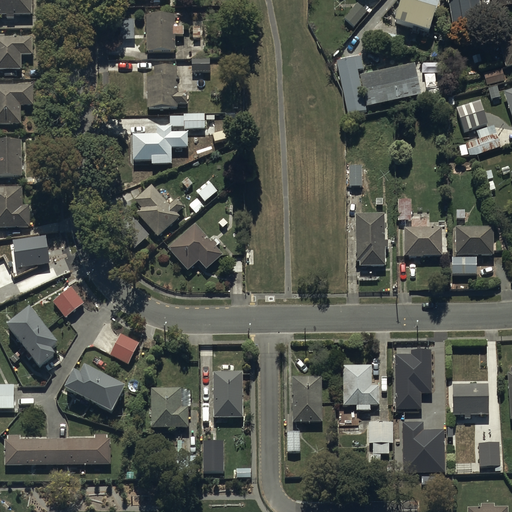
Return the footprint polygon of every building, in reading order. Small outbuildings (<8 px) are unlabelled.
[(0,0),(0,17),(7,17),(7,21),(15,21),(15,17),(33,17),(32,0),(0,0)] [(401,6),(394,28),(429,38),(439,4),(424,0),(419,0),(416,10),(401,6)] [(468,0),(462,0),(448,2),(451,27),(472,25),(472,23),(483,21),(481,5),(469,6),(468,0)] [(511,0),(490,0),(493,10),(511,6),(511,0)] [(358,6),(344,21),(354,30),(368,15),(358,6)] [(175,17),(147,18),(148,56),(176,55),(176,38),(184,38),(184,30),(175,30),(175,17)] [(402,41),(397,39),(385,36),(383,46),(406,53),(408,47),(400,45),(402,41)] [(0,72),(22,73),(22,58),(33,58),(33,41),(5,41),(5,38),(0,38),(0,72)] [(221,39),(204,39),(204,60),(221,60),(221,39)] [(511,39),(499,43),(505,70),(511,68),(511,39)] [(211,61),(193,61),(193,74),(211,75),(211,61)] [(361,78),(367,109),(421,98),(414,66),(361,78)] [(154,81),(148,81),(147,112),(178,113),(178,108),(188,108),(188,97),(178,96),(179,71),(154,70),(154,81)] [(502,72),(483,76),(486,88),(505,84),(502,72)] [(0,89),(0,127),(22,127),(21,109),(35,109),(34,89),(0,89)] [(480,101),(456,108),(464,132),(488,125),(480,101)] [(157,128),(146,128),(146,133),(142,133),(143,138),(133,138),(133,139),(130,139),(131,164),(153,164),(153,167),(169,167),(169,163),(173,163),(173,152),(189,151),(189,132),(206,131),(206,117),(183,117),(183,119),(170,119),(170,130),(157,130),(157,128)] [(460,159),(476,158),(501,149),(494,128),(477,134),(479,140),(456,148),(460,159)] [(23,144),(0,144),(0,180),(23,181),(23,144)] [(511,147),(500,152),(505,166),(511,163),(511,147)] [(363,168),(350,168),(350,191),(363,191),(363,168)] [(158,240),(159,240),(180,219),(151,189),(129,210),(158,240)] [(23,191),(0,190),(0,230),(30,231),(30,209),(23,209),(23,191)] [(384,217),(356,217),(356,264),(359,264),(359,270),(385,270),(385,251),(388,251),(388,244),(385,244),(384,217)] [(427,219),(411,220),(411,231),(404,231),(404,261),(442,260),(441,231),(428,232),(427,219)] [(197,227),(169,251),(189,274),(200,264),(207,272),(224,258),(217,250),(218,248),(214,243),(212,245),(197,227)] [(493,259),(493,230),(455,231),(456,258),(451,259),(452,278),(477,278),(477,259),(493,259)] [(46,235),(13,240),(17,268),(50,263),(46,235)] [(72,290),(53,304),(66,321),(85,307),(72,290)] [(31,313),(8,330),(40,373),(57,360),(52,355),(59,350),(31,313)] [(130,368),(139,346),(121,338),(111,359),(130,368)] [(411,354),(396,354),(396,409),(422,409),(422,393),(431,393),(431,349),(411,349),(411,354)] [(356,414),(371,414),(370,409),(379,409),(378,389),(372,389),(372,368),(343,369),(344,409),(356,409),(356,414)] [(76,377),(67,395),(113,419),(127,393),(86,372),(81,380),(76,377)] [(245,376),(214,375),(213,421),(244,422),(245,376)] [(322,380),(292,380),(292,425),(321,425),(322,380)] [(15,387),(0,387),(0,412),(15,412),(15,387)] [(488,388),(453,387),(452,419),(488,419),(488,388)] [(152,392),(152,431),(189,431),(189,411),(191,411),(191,392),(152,392)] [(359,416),(345,415),(344,428),(358,428),(359,416)] [(392,421),(369,421),(369,455),(392,455),(392,421)] [(423,422),(403,422),(404,472),(445,472),(445,429),(423,430),(423,422)] [(299,434),(287,434),(287,455),(300,455),(299,434)] [(9,443),(5,443),(6,469),(111,467),(111,442),(107,442),(107,438),(96,438),(96,442),(20,442),(20,438),(9,438),(9,443)] [(223,441),(203,441),(203,474),(223,474),(223,441)] [(499,442),(479,443),(480,467),(500,466),(499,442)] [(178,459),(178,472),(198,472),(198,459),(178,459)]
